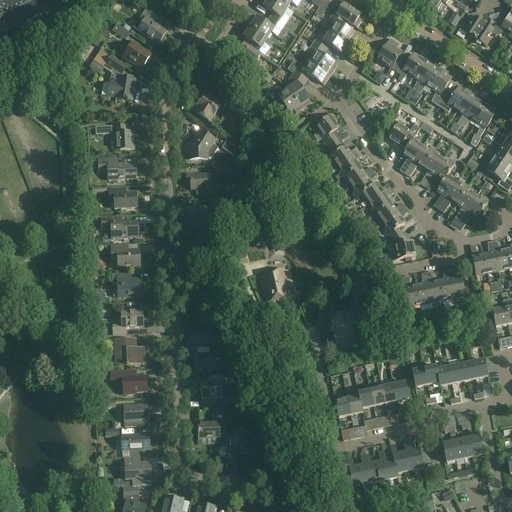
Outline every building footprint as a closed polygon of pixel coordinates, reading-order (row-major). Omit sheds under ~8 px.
[(4,0),(0,2),(0,33),(44,14),(45,16),(60,9),(55,0),(4,0)] [(267,3),(263,9),(274,16),(271,21),(283,29),(286,24),(280,20),(283,15),(287,9),(272,0),(264,0),(264,1),(267,3)] [(301,0),(272,0),(287,9),(291,3),(297,7),(301,0)] [(323,0),(319,7),(325,12),(333,0),(323,0)] [(447,7),(445,7),(442,4),(435,0),(423,0),(422,3),(436,12),(435,13),(441,17),(447,7)] [(341,10),(337,16),(346,22),(357,29),(362,21),(362,19),(360,18),(360,17),(337,2),(335,6),(341,10)] [(133,28),(137,31),(158,44),(166,32),(156,25),(159,19),(145,9),(133,28)] [(336,23),(330,34),(350,47),(357,37),(342,27),(346,22),(337,16),(334,14),(331,20),(336,23)] [(462,32),(474,40),(484,24),(476,18),(477,16),(476,14),(468,16),(468,18),(471,20),(472,23),(470,27),(467,25),(462,32)] [(250,22),(247,26),(267,40),(271,34),(273,30),(279,34),(283,29),(271,21),(267,26),(257,19),(253,24),(250,22)] [(508,38),(511,40),(511,22),(507,19),(501,28),(498,26),(496,27),(499,37),(501,36),(503,33),(507,32),(510,34),(508,38)] [(496,37),(499,37),(496,27),(495,27),(493,30),(484,24),(474,40),(486,48),(491,41),(488,39),(490,36),(493,35),(496,37)] [(127,40),(130,35),(117,26),(114,31),(127,40)] [(247,34),(244,39),(254,46),(251,51),(260,57),(263,59),(266,54),(260,50),(263,45),(267,40),(247,26),(244,31),(247,34)] [(279,34),(277,38),(282,41),(288,32),(283,29),(279,34)] [(317,40),(314,45),(326,53),(329,48),(340,55),(343,49),(347,52),(350,47),(330,34),(327,39),(323,44),(317,40)] [(396,73),(406,57),(395,50),(398,46),(390,41),(378,61),(396,73)] [(87,51),(90,45),(83,42),(81,48),(87,51)] [(124,57),(142,69),(150,56),(132,44),(124,57)] [(240,44),(233,54),(253,67),(254,66),(260,57),(251,51),(240,44)] [(336,68),(335,67),(333,65),(323,58),(326,53),(314,45),(308,54),(314,58),(310,64),(330,77),(336,68)] [(104,68),(106,65),(120,74),(122,75),(127,68),(110,57),(101,51),(93,62),(104,68)] [(411,60),(406,57),(396,73),(400,76),(397,81),(401,83),(407,75),(412,78),(425,59),(421,57),(419,60),(413,56),(411,60)] [(429,62),(425,59),(412,78),(417,81),(412,91),(416,93),(432,68),(427,65),(429,62)] [(288,71),(294,75),(306,83),(309,78),(320,85),(323,80),(327,82),(330,77),(310,64),(303,74),(297,70),(300,66),(295,62),(288,71)] [(250,72),(267,83),(271,78),(254,66),(253,67),(250,72)] [(426,87),(431,90),(443,71),(440,69),(437,72),(432,68),(416,93),(419,95),(426,87)] [(439,108),(454,86),(449,82),(451,80),(446,77),(448,74),(443,71),(431,90),(436,93),(431,103),(439,108)] [(297,85),(288,91),(301,111),(306,108),(309,105),(310,103),(308,101),(301,90),(306,83),(294,75),(291,80),(297,85)] [(118,84),(110,82),(109,83),(107,83),(103,85),(101,95),(107,96),(107,97),(131,101),(134,80),(119,78),(118,84)] [(453,109),(457,112),(470,93),(466,90),(463,94),(458,91),(459,89),(454,86),(439,108),(448,114),(453,109)] [(296,114),(301,111),(288,91),(282,95),(278,89),(268,95),(276,108),(281,104),(288,114),(294,111),(296,114)] [(421,97),(419,95),(416,93),(409,103),(414,107),(421,97)] [(474,96),(470,93),(457,112),(462,115),(457,125),(461,127),(477,102),(472,99),(474,96)] [(198,104),(200,105),(194,114),(209,123),(221,105),(205,94),(198,104)] [(482,106),(477,102),(461,127),(464,129),(471,121),(476,124),(489,105),(484,102),(482,106)] [(481,127),(476,136),(476,137),(479,139),(480,139),(496,114),(491,111),(493,108),(489,105),(476,124),(481,127)] [(332,116),(330,117),(312,129),(316,134),(318,132),(323,139),(322,140),(329,151),(339,144),(332,134),(338,129),(334,123),(336,122),(332,116)] [(408,147),(414,138),(415,136),(402,128),(404,125),(400,122),(388,140),(400,148),(403,143),(408,147)] [(458,131),(461,127),(457,125),(454,125),(450,132),(455,135),(458,131)] [(133,150),(132,133),(126,133),(126,126),(95,128),(96,135),(110,134),(110,142),(115,142),(116,151),(133,150)] [(206,159),(210,159),(217,149),(212,146),(214,141),(200,132),(189,148),(188,161),(206,160),(206,159)] [(346,132),(339,137),(343,142),(350,137),(346,132)] [(487,141),(492,144),(495,136),(490,134),(487,141)] [(502,136),(500,140),(511,148),(511,135),(511,134),(507,140),(504,137),(502,136)] [(481,139),(480,139),(479,139),(476,137),(476,136),(474,135),(470,145),(475,148),(481,139)] [(419,141),(414,138),(408,147),(402,156),(407,160),(399,172),(404,175),(422,147),(417,143),(419,141)] [(511,148),(500,140),(497,144),(502,147),(498,153),(511,161),(511,148)] [(226,142),(222,148),(236,158),(241,152),(226,142)] [(333,162),(337,168),(359,153),(356,148),(349,153),(345,147),(342,149),(339,144),(329,151),(333,155),(327,159),(331,164),(333,162)] [(428,151),(422,147),(404,175),(409,178),(417,166),(422,169),(434,151),(430,148),(428,151)] [(434,151),(422,169),(427,173),(419,185),(424,188),(442,160),(437,157),(439,154),(434,151)] [(338,175),(341,180),(359,168),(355,162),(362,157),(359,153),(337,168),(341,173),(338,175)] [(492,156),(489,160),(508,173),(511,168),(511,161),(498,153),(495,158),(492,156)] [(472,172),(477,166),(469,158),(464,164),(472,172)] [(107,174),(108,182),(135,180),(134,166),(117,167),(117,160),(98,161),(99,174),(107,174)] [(448,164),(442,160),(424,188),(429,191),(437,179),(442,182),(448,174),(449,174),(455,165),(450,161),(448,164)] [(508,173),(489,160),(487,164),(490,166),(486,171),(501,180),(498,185),(508,192),(511,186),(511,182),(505,177),(508,173)] [(347,182),(351,187),(372,172),(370,168),(363,173),(359,168),(341,180),(344,184),(347,182)] [(355,200),(359,197),(359,196),(372,187),(372,186),(369,182),(375,177),(372,172),(351,187),(355,193),(352,195),(355,200)] [(453,177),(449,174),(448,174),(442,182),(436,192),(441,195),(433,207),(438,211),(456,183),(451,180),(453,177)] [(210,181),(210,175),(192,176),(192,175),(185,176),(186,185),(190,185),(190,191),(196,191),(196,196),(201,196),(201,191),(209,191),(209,192),(214,191),(214,180),(210,181)] [(365,199),(369,204),(390,189),(387,185),(380,190),(376,183),(372,186),(372,187),(359,196),(359,197),(362,201),(365,199)] [(462,187),(456,183),(438,211),(443,214),(451,202),(456,205),(468,187),(464,184),(462,187)] [(458,224),(477,197),(471,193),(473,190),(468,187),(456,205),(461,208),(453,221),(458,224)] [(113,202),(114,211),(136,210),(135,195),(125,195),(124,189),(109,190),(109,203),(113,202)] [(370,212),(373,216),(390,204),(386,198),(393,194),(390,189),(369,204),(373,210),(370,212)] [(482,200),(477,197),(458,224),(463,227),(471,215),(476,218),(488,200),(484,198),(482,200)] [(227,201),(210,202),(211,210),(227,209),(227,201)] [(379,218),(383,224),(404,209),(401,205),(394,209),(390,204),(373,216),(376,221),(379,218)] [(187,230),(200,229),(204,232),(215,225),(211,218),(206,218),(206,209),(186,210),(187,230)] [(388,235),(391,240),(401,233),(398,229),(404,224),(400,218),(407,213),(404,209),(383,224),(387,230),(384,232),(387,236),(388,235)] [(110,231),(111,240),(138,239),(137,224),(121,225),(121,218),(101,219),(101,232),(110,231)] [(406,240),(401,233),(391,240),(395,245),(394,245),(396,255),(393,256),(394,261),(405,258),(410,257),(415,256),(412,242),(406,243),(406,240)] [(292,258),(282,238),(273,242),(282,262),(292,258)] [(508,271),(504,252),(499,253),(496,242),(491,243),(497,273),(508,271)] [(488,255),(482,256),(486,275),(497,273),(491,243),(487,244),(488,255)] [(117,261),(117,268),(139,267),(139,252),(127,253),(127,246),(111,247),(111,261),(117,261)] [(486,275),(482,256),(478,257),(475,247),(470,248),(476,277),(486,275)] [(446,270),(452,299),(464,297),(460,278),(454,279),(451,269),(446,270)] [(290,298),(283,270),(260,275),(266,303),(290,298)] [(452,299),(446,270),(442,270),(443,281),(438,283),(441,301),(452,299)] [(441,301),(438,283),(433,284),(429,273),(425,274),(430,304),(441,301)] [(430,304),(425,274),(421,275),(421,286),(416,287),(420,306),(430,304)] [(117,276),(118,297),(141,296),(140,281),(130,282),(129,275),(117,276)] [(420,306),(416,287),(411,288),(408,277),(398,280),(400,292),(406,291),(409,308),(420,306)] [(105,305),(105,291),(97,292),(97,305),(105,305)] [(507,326),(504,309),(492,312),(495,328),(507,326)] [(125,336),(125,329),(143,328),(142,312),(121,313),(122,326),(113,327),(113,337),(125,336)] [(446,320),(447,328),(459,326),(458,322),(457,318),(446,320)] [(447,328),(446,320),(436,323),(437,326),(438,330),(447,328)] [(136,340),(133,340),(113,341),(114,367),(145,365),(144,349),(136,349),(136,340)] [(208,348),(209,354),(193,356),(194,372),(214,370),(213,354),(221,354),(220,347),(208,348)] [(473,363),(476,380),(487,377),(484,361),(473,363)] [(461,365),(464,382),(476,380),(473,363),(461,365)] [(449,368),(452,384),(464,382),(461,365),(449,368)] [(424,369),(427,386),(439,383),(437,370),(436,366),(424,369)] [(439,383),(440,387),(452,384),(449,368),(437,370),(439,383)] [(427,386),(424,369),(412,371),(415,388),(427,386)] [(135,371),(110,373),(110,380),(122,380),(123,396),(135,396),(135,394),(146,393),(145,378),(135,378),(135,371)] [(223,384),(236,384),(235,376),(222,376),(223,384)] [(201,399),(209,398),(209,403),(216,402),(216,398),(221,397),(220,382),(200,383),(201,399)] [(393,385),(396,402),(408,400),(405,383),(393,385)] [(381,388),(385,405),(396,402),(393,385),(381,388)] [(369,390),(373,407),(385,405),(381,388),(369,390)] [(358,393),(359,397),(361,410),(373,407),(369,390),(358,393)] [(362,413),(361,410),(359,397),(358,393),(357,391),(346,393),(347,399),(350,416),(362,413)] [(350,416),(347,399),(335,401),(338,418),(350,416)] [(146,407),(123,408),(124,423),(147,422),(146,407)] [(225,447),(224,432),(223,412),(215,412),(215,422),(198,423),(199,439),(217,439),(217,448),(225,447)] [(469,439),(473,458),(482,457),(478,437),(474,438),(471,424),(466,425),(467,430),(469,439)] [(451,443),(455,462),(464,460),(460,441),(456,442),(453,427),(449,428),(450,433),(451,443)] [(106,438),(118,437),(118,430),(105,431),(106,438)] [(251,431),(224,432),(225,447),(232,447),(232,454),(251,453),(251,431)] [(122,452),(129,452),(129,459),(139,458),(139,451),(149,451),(148,436),(121,437),(122,452)] [(460,441),(464,460),(473,458),(469,439),(460,441)] [(408,443),(413,472),(423,470),(419,450),(414,451),(412,442),(408,443)] [(405,474),(413,472),(408,443),(403,444),(405,453),(401,454),(405,474)] [(455,462),(451,443),(442,445),(446,464),(455,462)] [(396,475),(405,474),(401,454),(397,455),(395,445),(390,446),(393,460),(396,475)] [(382,452),(388,481),(397,479),(396,475),(393,460),(389,461),(387,451),(382,452)] [(379,483),(388,481),(382,452),(378,453),(380,463),(375,464),(379,483)] [(370,485),(379,483),(375,464),(371,464),(369,455),(364,456),(370,485)] [(361,486),(370,485),(364,456),(360,457),(362,466),(357,467),(361,486)] [(139,458),(129,459),(124,459),(125,481),(133,480),(133,488),(151,487),(150,465),(140,465),(139,458)] [(353,488),(361,486),(357,467),(353,468),(351,459),(347,459),(353,488)] [(123,501),(126,502),(123,511),(144,511),(146,506),(139,504),(138,489),(123,490),(123,501)] [(445,503),(452,500),(453,499),(450,492),(442,496),(445,503)] [(179,511),(182,501),(165,497),(161,511),(179,511)] [(429,511),(431,511),(426,498),(417,502),(421,511),(429,511)]
